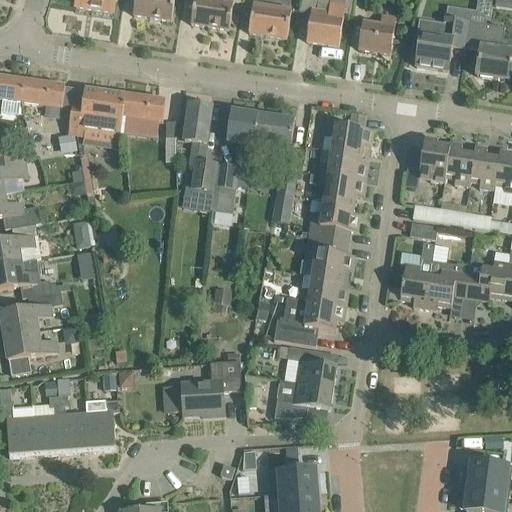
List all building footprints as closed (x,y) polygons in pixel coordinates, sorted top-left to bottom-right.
[(77,0),(76,9),(114,15),(116,0),(77,0)] [(172,24),(175,4),(175,0),(136,0),(134,18),(172,24)] [(229,33),(232,13),(234,3),(214,0),(195,0),(191,27),(229,33)] [(321,0),(318,0),(317,14),(312,13),(307,44),(339,49),(346,4),(321,0)] [(511,10),(511,0),(497,0),(496,8),(511,10)] [(479,4),(477,19),(491,21),(493,6),(479,4)] [(287,41),(290,22),(292,12),(254,6),(252,16),(249,36),(287,41)] [(391,57),(394,37),(396,20),(382,18),(380,27),(363,25),(359,52),(391,57)] [(445,27),(420,23),(417,39),(420,40),(416,69),(448,74),(452,50),(465,53),(466,50),(467,50),(470,26),(446,22),(445,27)] [(511,43),(503,43),(505,31),(470,26),(467,50),(481,52),(477,78),(510,83),(511,72),(511,43)] [(22,106),(25,84),(0,80),(0,102),(3,103),(1,116),(24,119),(22,106)] [(62,112),(63,110),(66,90),(25,84),(22,106),(62,112)] [(122,120),(125,98),(85,93),(83,110),(73,108),(71,120),(68,137),(84,140),(86,127),(121,132),(123,121),(122,120)] [(163,126),(163,124),(166,104),(125,98),(122,120),(123,121),(163,126)] [(207,147),(209,130),(212,110),(190,107),(187,127),(185,144),(192,145),(189,168),(194,169),(191,193),(200,194),(199,207),(212,209),(217,167),(206,165),(208,147),(207,147)] [(253,148),(258,117),(231,113),(227,145),(238,146),(235,170),(218,167),(217,167),(212,209),(211,213),(233,217),(236,195),(240,171),(251,172),(254,149),(253,148)] [(290,154),(292,142),(295,122),(258,117),(253,148),(254,149),(290,154)] [(167,126),(167,141),(176,141),(176,126),(167,126)] [(332,153),(362,158),(364,150),(371,151),(374,134),(326,127),(325,139),(334,141),(332,153)] [(450,151),(449,151),(437,149),(438,144),(425,142),(419,182),(445,186),(446,181),(445,181),(450,151)] [(475,155),(474,154),(462,153),(463,148),(450,146),(449,151),(450,151),(445,181),(446,181),(456,182),(455,188),(470,190),(471,185),(470,185),(475,155)] [(500,159),(499,158),(487,156),(488,152),(475,150),(474,154),(475,155),(470,185),(471,185),(480,187),(479,191),(495,194),(496,189),(495,189),(500,159)] [(361,167),(362,158),(332,153),(330,168),(320,167),(319,177),(366,185),(368,168),(361,167)] [(511,160),(511,159),(511,155),(500,154),(499,158),(500,159),(495,189),(496,189),(506,190),(505,195),(511,196),(511,160)] [(0,197),(4,197),(2,185),(27,181),(24,158),(0,161),(0,197)] [(82,174),(73,176),(74,185),(84,184),(82,174)] [(289,227),(297,179),(279,176),(271,225),(289,227)] [(363,201),(366,185),(319,177),(317,188),(326,189),(324,204),(355,208),(356,200),(363,201)] [(36,228),(41,227),(38,211),(23,213),(22,207),(6,209),(4,197),(0,197),(0,221),(3,221),(5,233),(12,232),(36,228)] [(353,217),(355,208),(324,204),(322,218),(313,216),(311,228),(309,241),(349,247),(351,235),(358,236),(361,219),(353,217)] [(439,226),(441,213),(415,209),(413,222),(439,226)] [(465,217),(452,215),(441,213),(439,226),(463,230),(465,217)] [(488,234),(490,220),(465,217),(463,230),(488,234)] [(511,227),(491,224),(491,220),(490,220),(488,234),(511,237),(511,227)] [(438,230),(412,227),(410,240),(436,244),(438,230)] [(38,240),(36,228),(12,232),(13,243),(0,245),(0,269),(21,266),(19,255),(35,252),(33,240),(38,240)] [(347,258),(349,247),(309,241),(306,264),(315,265),(313,279),(343,284),(344,275),(352,276),(354,259),(347,258)] [(402,256),(400,268),(406,269),(402,292),(400,304),(414,306),(413,310),(425,312),(432,265),(435,249),(424,247),(422,259),(402,256)] [(93,256),(78,258),(82,283),(98,281),(93,256)] [(493,269),(482,268),(483,261),(472,259),(470,268),(469,268),(465,302),(490,305),(490,301),(504,303),(509,268),(494,266),(493,269)] [(21,266),(0,269),(0,292),(21,289),(23,301),(23,302),(28,301),(52,296),(52,292),(51,284),(41,286),(39,276),(37,263),(21,266)] [(465,302),(469,268),(457,266),(457,269),(432,265),(425,312),(437,314),(438,309),(452,311),(453,300),(465,302)] [(342,292),(343,284),(313,279),(311,293),(302,292),(300,303),(346,311),(349,293),(342,292)] [(63,309),(61,295),(52,296),(28,301),(30,312),(1,317),(3,331),(0,331),(2,341),(39,335),(37,322),(52,320),(50,311),(63,309)] [(344,327),(346,311),(300,303),(299,314),(307,315),(305,329),(305,330),(319,332),(335,334),(337,325),(344,327)] [(305,329),(277,325),(275,345),(316,351),(319,332),(305,330),(305,329)] [(41,347),(40,342),(39,335),(2,341),(4,350),(6,350),(8,363),(9,363),(12,379),(32,376),(29,360),(58,356),(56,345),(41,347)] [(321,355),(290,350),(288,363),(301,365),(297,386),(334,392),(337,370),(319,367),(321,355)] [(225,419),(224,395),(242,394),(241,365),(212,366),(212,385),(182,387),(182,400),(183,419),(203,418),(203,420),(225,419)] [(297,386),(297,387),(280,384),(275,422),(305,421),(307,410),(330,414),(334,392),(297,386)] [(51,409),(33,410),(36,459),(63,457),(59,399),(50,400),(51,409)] [(69,399),(59,399),(63,457),(90,455),(87,417),(67,418),(67,411),(70,410),(69,399)] [(86,407),(87,417),(90,455),(116,453),(114,416),(119,415),(118,404),(106,405),(86,407)] [(33,410),(0,412),(1,424),(7,424),(10,461),(36,459),(33,410)] [(503,440),(485,441),(486,452),(504,451),(503,440)] [(257,472),(256,455),(245,456),(244,473),(257,472)] [(467,476),(466,486),(469,487),(468,490),(510,495),(511,495),(511,483),(511,484),(511,480),(511,470),(471,465),(471,466),(470,476),(467,476)] [(235,471),(224,468),(220,479),(232,483),(235,471)] [(316,473),(272,476),(274,498),(317,495),(316,473)] [(465,492),(464,503),(467,503),(465,511),(507,511),(510,495),(468,490),(468,493),(465,492)] [(318,511),(317,495),(274,498),(274,511),(318,511)]
